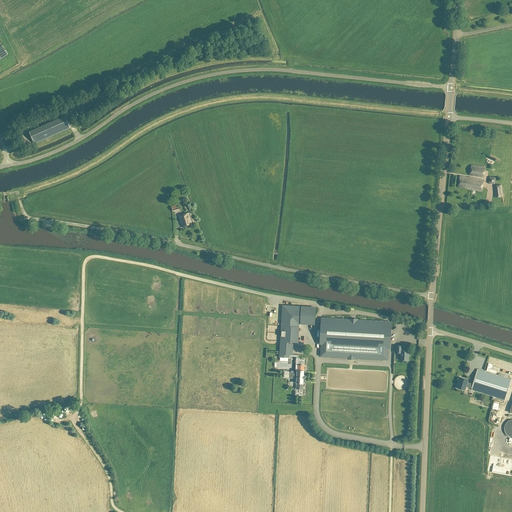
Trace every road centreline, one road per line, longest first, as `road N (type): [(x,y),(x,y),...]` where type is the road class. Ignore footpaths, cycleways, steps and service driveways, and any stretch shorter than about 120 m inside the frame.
road 1 (unclassified): [(450,88),(274,70),(219,73),(155,93),(70,145),(7,165)]
road 2 (unclassified): [(431,296),(29,219),(17,193)]
road 3 (tertiary): [(421,511),(429,331)]
road 4 (tertiary): [(431,296),(448,117)]
